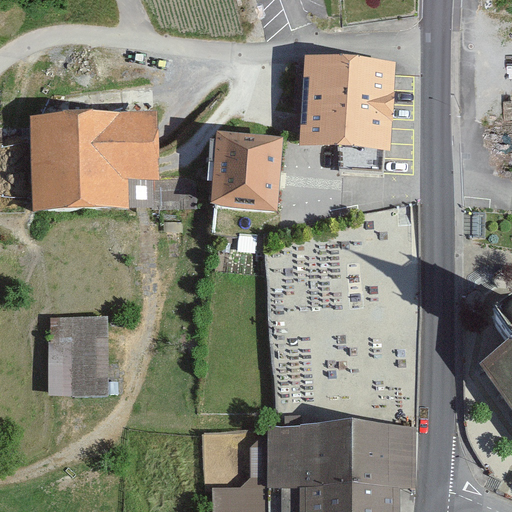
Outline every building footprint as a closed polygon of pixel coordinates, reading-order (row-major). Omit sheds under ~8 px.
[(398,68),(305,62),(299,139),(392,146),(398,68)] [(161,116),(34,116),(33,203),(130,204),(130,173),(161,173),(161,116)] [(288,130),(214,121),(205,200),(279,208),(288,130)] [(511,305),(496,315),(511,339),(511,354),(489,371),(511,406),(511,305)] [(108,313),(47,314),(48,393),(109,392),(108,313)] [(418,424),(271,425),(271,485),(304,485),(304,511),(399,511),(400,487),(418,487),(418,424)]
